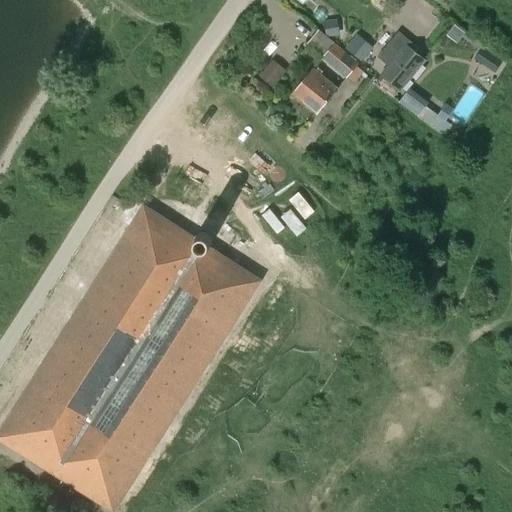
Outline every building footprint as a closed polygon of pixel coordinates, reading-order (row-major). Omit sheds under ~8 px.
[(339,21),(325,23),(326,34),(340,32),(339,21)] [(455,26),(448,35),(457,43),(464,33),(455,26)] [(379,56),(390,65),(381,74),(400,91),(425,60),(407,45),(410,41),(399,32),(379,56)] [(341,45),(361,61),(370,51),(355,39),(351,44),(345,40),(341,45)] [(335,41),(335,42),(322,58),(345,77),(359,61),(335,41)] [(493,56),(486,67),(496,74),(504,62),(493,56)] [(284,73),(272,63),(259,78),(271,88),(284,73)] [(364,73),(355,66),(345,77),(354,85),(364,73)] [(314,69),(294,94),(316,112),(336,88),(314,69)] [(398,101),(416,114),(426,100),(408,87),(398,101)] [(437,116),(445,121),(453,111),(445,105),(437,116)] [(296,188),(285,197),(303,219),(314,211),(296,188)] [(290,206),(279,212),(294,236),(304,230),(290,206)] [(268,207),(260,212),(274,233),(282,227),(268,207)] [(198,251),(149,220),(12,435),(61,467),(109,498),(246,282),(198,251)]
